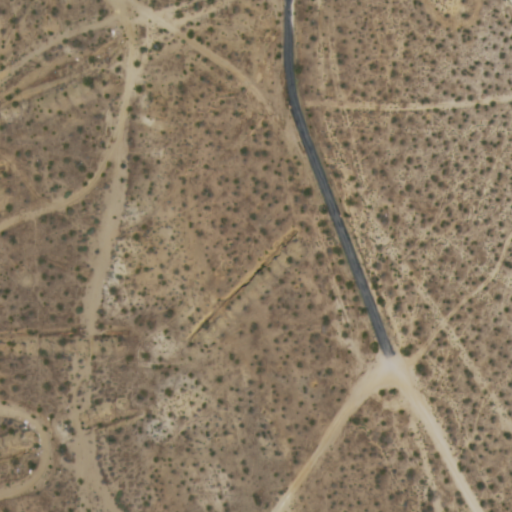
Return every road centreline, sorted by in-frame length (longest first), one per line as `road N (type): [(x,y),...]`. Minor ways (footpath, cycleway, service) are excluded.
road 1 (residential): [(283,0),(282,87),(391,360)]
road 2 (track): [(391,360),(344,401),(269,511)]
road 3 (track): [(479,511),(391,360)]
